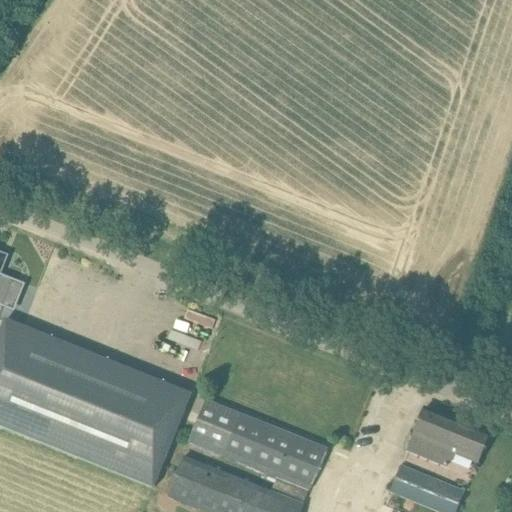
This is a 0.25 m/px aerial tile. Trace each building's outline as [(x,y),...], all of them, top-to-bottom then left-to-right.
[(0,307),(2,309),(11,287),(0,282),(0,276),(7,259),(0,255),(0,307)] [(0,335),(0,428),(154,490),(191,397),(5,322),(0,335)] [(302,508),(308,491),(312,493),(328,452),(205,403),(189,444),(278,480),(273,494),(183,460),(168,499),(201,511),(301,511),(303,508),(302,508)] [(478,465),(482,455),(489,437),(424,410),(407,453),(446,468),(449,462),(452,464),(455,456),(478,465)] [(434,511),(456,511),(464,494),(401,468),(390,494),(434,511)]
